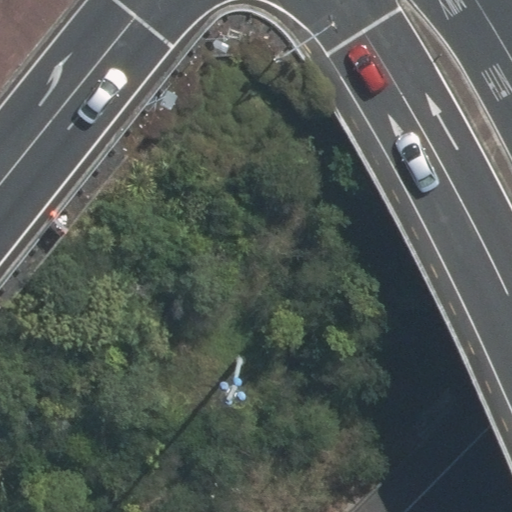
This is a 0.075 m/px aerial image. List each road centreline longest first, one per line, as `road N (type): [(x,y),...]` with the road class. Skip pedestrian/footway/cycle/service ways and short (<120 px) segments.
road 1 (secondary): [(511,300),(435,146),(346,0)]
road 2 (motorway): [(0,195),(146,0)]
